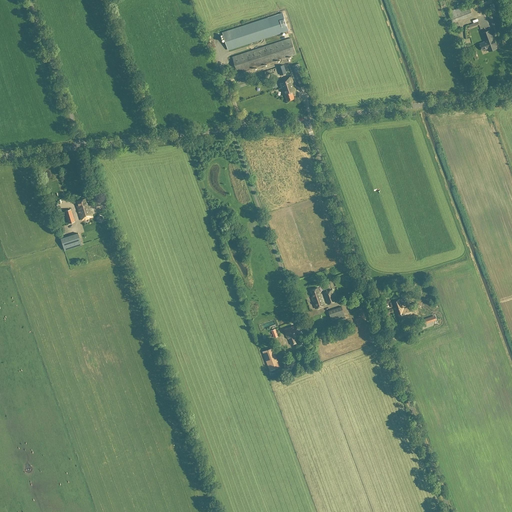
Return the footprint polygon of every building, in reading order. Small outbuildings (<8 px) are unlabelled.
[(468,5),(448,12),(455,31),(460,29),(457,21),(472,16),(468,5)] [(500,17),(506,15),(504,8),(498,11),(500,17)] [(503,30),(495,10),(487,13),(495,34),(503,30)] [(255,28),(237,34),(239,41),(257,36),(255,28)] [(490,30),(486,32),(493,51),(497,49),(496,46),(497,46),(494,38),(493,39),(490,30)] [(493,51),(486,32),(481,33),(484,42),(479,44),(481,51),(487,49),(488,52),(493,51)] [(260,53),(255,54),(257,59),(273,54),(270,46),(259,50),(260,53)] [(249,53),(238,56),(241,64),(257,59),(255,54),(250,56),(249,53)] [(286,73),(283,65),(277,67),(280,76),(286,73)] [(291,76),(278,81),(283,95),(284,95),(287,102),(294,99),(292,92),(296,91),(291,76)] [(84,199),(76,201),(78,206),(76,206),(81,220),(91,217),(88,205),(86,206),(84,199)] [(59,204),(53,206),(55,214),(61,212),(59,204)] [(74,222),(70,209),(64,211),(68,224),(74,222)] [(77,234),(60,239),(63,251),(81,246),(77,234)] [(107,238),(101,240),(102,242),(98,244),(103,258),(115,255),(110,240),(108,240),(107,238)] [(318,288),(310,291),(312,297),(311,298),(315,309),(325,305),(321,295),(320,295),(318,288)] [(331,290),(323,293),(328,305),(336,302),(331,290)] [(411,307),(404,309),(400,299),(392,302),(397,318),(400,317),(402,317),(403,319),(408,317),(415,314),(414,309),(412,310),(411,307)] [(328,311),(331,321),(344,316),(341,307),(328,311)] [(425,324),(436,321),(435,316),(423,320),(425,324)] [(293,327),(284,330),(285,335),(286,334),(290,346),(298,343),(294,332),(295,331),(293,327)] [(273,348),(262,352),(269,371),(280,368),(273,348)]
